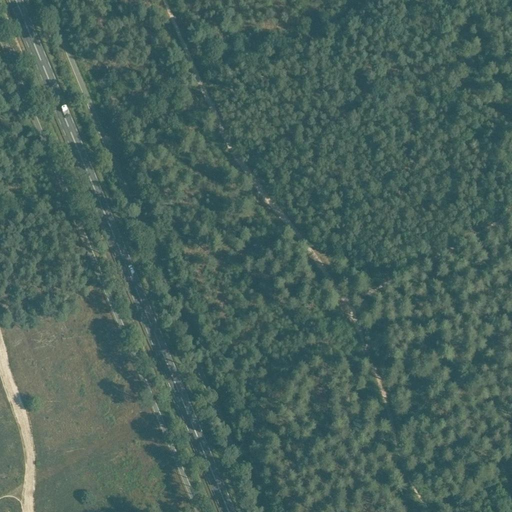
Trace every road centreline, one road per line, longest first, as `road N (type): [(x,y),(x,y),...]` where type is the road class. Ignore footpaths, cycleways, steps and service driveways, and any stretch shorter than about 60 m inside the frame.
road 1 (secondary): [(228,511),(14,0)]
road 2 (unknown): [(0,353),(28,439),(28,511)]
